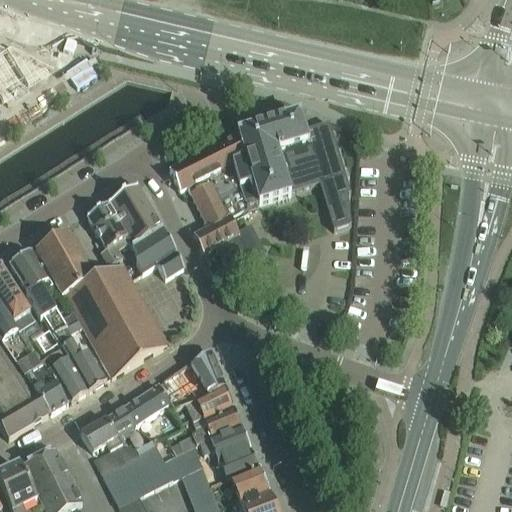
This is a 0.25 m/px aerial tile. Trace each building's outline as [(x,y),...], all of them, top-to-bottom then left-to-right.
[(0,41),(0,96),(54,63),(10,38),(3,43),(0,41)] [(304,135),(299,120),(238,138),(238,140),(245,163),(231,170),(247,213),(249,213),(247,210),(319,189),(333,235),(350,230),(347,199),(350,198),(328,127),(304,135)] [(247,213),(231,170),(245,163),(238,140),(168,175),(179,196),(186,193),(207,234),(229,222),(230,222),(247,213)] [(134,254),(163,235),(136,190),(86,221),(97,238),(106,254),(101,257),(109,271),(122,262),(118,255),(126,249),(125,248),(129,246),(134,254)] [(247,258),(238,239),(230,222),(229,222),(207,234),(193,241),(202,259),(215,252),(224,270),(247,258)] [(95,283),(67,235),(34,255),(62,303),(64,301),(95,283)] [(183,273),(176,258),(163,235),(134,254),(140,265),(135,267),(142,279),(157,271),(164,284),(183,273)] [(61,324),(56,315),(44,295),(51,290),(41,272),(31,255),(8,269),(27,296),(25,297),(40,324),(43,322),(53,339),(78,326),(74,318),(73,317),(61,324)] [(111,383),(168,349),(165,344),(131,285),(122,269),(95,283),(64,301),(73,317),(74,318),(78,326),(82,333),(110,383),(111,383)] [(0,274),(0,313),(11,329),(16,337),(18,339),(34,328),(28,318),(28,317),(0,274)] [(11,329),(0,313),(0,347),(1,349),(24,383),(41,372),(16,337),(11,329)] [(81,360),(77,353),(69,340),(82,333),(78,326),(53,339),(62,354),(66,360),(68,363),(88,397),(106,386),(96,369),(88,356),(81,360)] [(1,349),(0,347),(0,433),(8,445),(8,444),(48,420),(49,421),(49,420),(24,383),(1,349)] [(47,375),(50,373),(68,363),(66,360),(62,354),(48,362),(42,366),(45,371),(44,371),(47,375)] [(163,387),(174,403),(169,407),(170,409),(174,415),(185,410),(195,405),(196,405),(204,401),(208,399),(224,391),(211,360),(205,358),(184,372),(163,387)] [(70,407),(88,397),(68,363),(50,373),(58,387),(60,390),(70,407)] [(47,375),(44,371),(42,373),(41,372),(24,383),(49,420),(67,409),(55,389),(58,387),(50,373),(47,375)] [(135,432),(153,420),(170,409),(169,407),(157,390),(123,413),(135,432)] [(232,410),(224,391),(208,399),(196,405),(195,405),(185,410),(192,429),(232,410)] [(176,460),(194,451),(199,448),(241,431),(233,412),(203,427),(206,434),(194,439),(177,447),(178,448),(172,450),(176,460)] [(123,444),(121,441),(135,432),(123,413),(122,414),(104,424),(116,443),(117,443),(119,446),(123,444)] [(116,443),(104,424),(79,438),(92,457),(106,449),(110,456),(122,450),(119,446),(117,443),(116,443)] [(258,472),(241,431),(199,448),(204,460),(205,459),(218,489),(230,483),(258,472)] [(163,468),(152,446),(135,455),(122,450),(110,456),(93,465),(117,511),(143,511),(139,502),(181,481),(193,511),(217,511),(208,489),(212,487),(205,468),(201,469),(194,451),(176,460),(177,461),(163,468)] [(73,511),(81,508),(53,453),(21,470),(42,511),(73,511)] [(37,511),(18,471),(0,479),(0,499),(6,511),(37,511)] [(242,511),(274,511),(258,472),(230,483),(242,511)]
